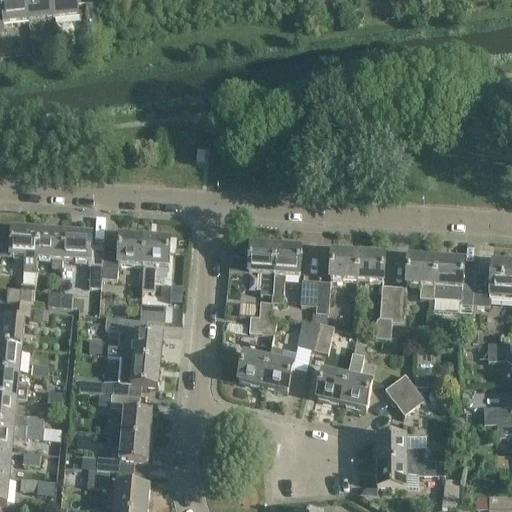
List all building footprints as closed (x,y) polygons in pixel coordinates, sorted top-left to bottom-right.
[(2,29),(27,26),(24,0),(0,0),(0,37),(3,37),(2,29)] [(24,0),(27,26),(53,23),(50,0),(24,0)] [(50,0),(53,23),(78,21),(76,0),(50,0)] [(99,27),(96,5),(84,6),(87,28),(99,27)] [(203,165),(203,154),(195,154),(194,165),(203,165)] [(0,243),(0,260),(24,262),(23,277),(35,278),(36,263),(38,234),(12,233),(11,244),(0,243)] [(38,234),(36,263),(51,264),(50,279),(61,280),(62,265),(64,236),(38,234)] [(64,236),(62,265),(88,266),(87,271),(90,271),(102,271),(103,251),(90,250),(91,238),(64,236)] [(102,271),(101,283),(116,284),(117,268),(142,270),(144,241),(119,240),(118,252),(103,251),(102,271)] [(142,270),(141,296),(153,296),(155,271),(168,272),(170,243),(144,241),(142,270)] [(272,300),(275,250),(250,249),(248,277),(262,278),(260,299),(272,300)] [(275,250),(272,300),(271,308),(283,309),(285,280),(299,281),(301,252),(275,250)] [(357,285),(358,257),(332,255),(330,283),(357,285)] [(358,257),(357,285),(383,286),(385,259),(358,257)] [(409,260),(407,288),(422,289),(421,303),(433,304),(433,303),(436,262),(409,260)] [(433,304),(432,315),(459,317),(460,305),(461,305),(472,306),(474,276),(463,275),(464,264),(436,262),(433,303),(433,304)] [(472,306),(472,311),(488,312),(488,305),(511,306),(511,267),(491,266),(490,277),(474,276),(472,306)] [(90,271),(88,293),(100,293),(101,283),(102,271),(90,271)] [(317,311),(319,287),(303,286),(301,310),(317,311)] [(331,288),(319,287),(317,311),(316,319),(328,320),(331,288)] [(8,293),(6,307),(33,310),(35,289),(21,288),(20,294),(8,293)] [(390,344),(391,327),(392,324),(394,292),(382,291),(380,323),(377,325),(375,343),(390,344)] [(394,292),(392,324),(391,327),(403,328),(406,293),(394,292)] [(47,311),(58,312),(59,298),(47,297),(47,311)] [(59,298),(58,312),(70,314),(71,300),(59,298)] [(270,324),(272,308),(261,307),(259,323),(270,324)] [(147,326),(164,327),(165,310),(139,308),(138,325),(147,326)] [(0,350),(21,353),(24,326),(41,328),(42,316),(14,314),(0,312),(0,350)] [(160,366),(162,339),(146,338),(147,326),(138,325),(106,322),(105,334),(122,335),(121,352),(110,352),(109,361),(123,363),(160,366)] [(262,391),(268,364),(270,354),(277,324),(270,324),(259,323),(250,322),(248,339),(261,340),(257,361),(244,358),(238,386),(262,391)] [(297,352),(311,355),(317,328),(315,328),(303,327),(297,352)] [(334,332),(317,328),(311,355),(328,359),(334,332)] [(510,348),(488,349),(488,367),(508,366),(508,367),(511,368),(511,358),(510,358),(510,348)] [(0,350),(0,377),(19,379),(21,353),(0,350)] [(287,397),(293,370),(282,367),(284,357),(270,354),(268,364),(262,391),(287,397)] [(366,415),(372,387),(359,384),(364,362),(351,359),(347,381),(340,409),(366,415)] [(158,392),(160,366),(123,363),(121,389),(113,388),(112,401),(140,403),(141,391),(158,392)] [(30,381),(47,382),(48,371),(31,370),(30,381)] [(340,409),(347,381),(322,375),(316,403),(340,409)] [(0,377),(0,403),(16,405),(26,406),(27,394),(17,393),(19,379),(0,377)] [(394,407),(414,392),(405,379),(384,394),(394,407)] [(414,392),(394,407),(403,420),(424,405),(414,392)] [(45,408),(46,397),(29,396),(28,406),(45,408)] [(48,398),(47,408),(64,410),(65,399),(48,398)] [(503,412),(483,413),(483,430),(496,429),(511,429),(511,418),(511,417),(511,400),(503,401),(503,412)] [(140,403),(112,401),(111,413),(124,415),(122,440),(149,442),(151,416),(139,415),(140,403)] [(0,403),(0,429),(15,431),(26,432),(42,434),(43,423),(15,420),(16,405),(0,403)] [(511,428),(511,429),(496,429),(496,443),(511,442),(511,428)] [(0,429),(0,456),(11,457),(13,443),(24,444),(25,443),(41,444),(42,434),(26,432),(15,431),(0,429)] [(98,463),(96,476),(109,477),(132,479),(133,467),(147,468),(149,442),(122,440),(110,439),(109,452),(121,452),(120,465),(98,463)] [(405,455),(405,442),(375,442),(376,468),(425,467),(425,455),(405,455)] [(511,462),(494,462),(494,472),(511,471),(511,442),(511,443),(511,462)] [(0,456),(0,482),(9,483),(11,457),(0,456)] [(22,469),(39,471),(40,460),(23,458),(22,469)] [(418,479),(426,479),(425,467),(376,468),(377,493),(406,493),(406,492),(418,492),(418,479)] [(109,477),(96,476),(87,475),(86,492),(107,494),(109,477)] [(0,482),(0,508),(6,509),(9,483),(0,482)] [(456,511),(460,485),(444,483),(441,511),(456,511)] [(36,497),(37,486),(20,484),(19,495),(36,497)] [(113,511),(147,511),(149,491),(116,488),(113,511)] [(511,511),(511,501),(488,501),(487,511),(511,511)]
